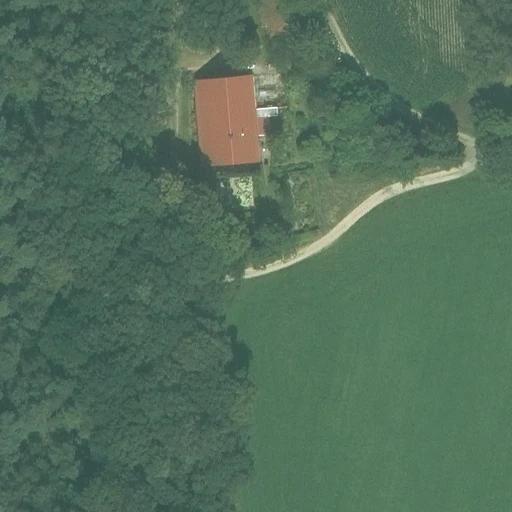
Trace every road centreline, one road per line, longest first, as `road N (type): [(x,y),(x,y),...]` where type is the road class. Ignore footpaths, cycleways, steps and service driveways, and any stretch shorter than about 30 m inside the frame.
road 1 (track): [(310,0),(334,59),(364,96),(475,154),(511,151)]
road 2 (track): [(0,333),(150,171),(177,156)]
road 3 (track): [(219,0),(216,41),(178,79),(177,156)]
